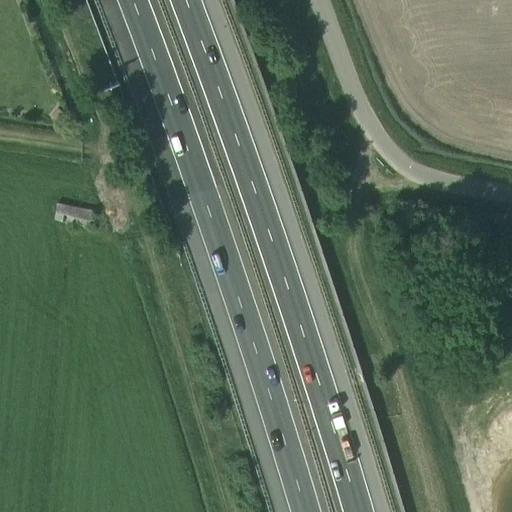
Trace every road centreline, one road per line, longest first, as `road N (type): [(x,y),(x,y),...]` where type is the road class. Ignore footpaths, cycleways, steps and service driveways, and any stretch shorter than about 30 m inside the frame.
road 1 (motorway): [(133,0),(312,511)]
road 2 (motorway): [(355,511),(183,0)]
road 3 (unclassified): [(511,196),(424,178),(380,147),(312,0)]
